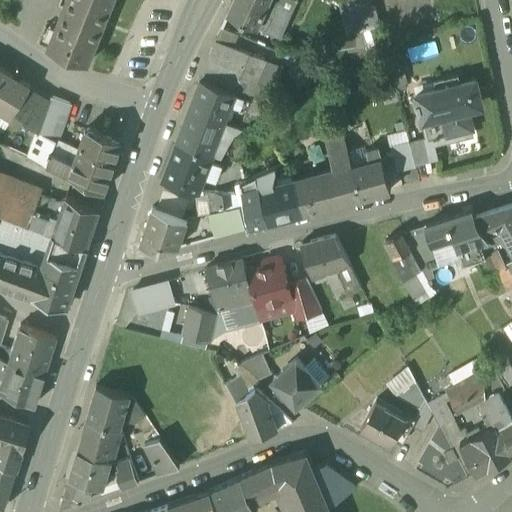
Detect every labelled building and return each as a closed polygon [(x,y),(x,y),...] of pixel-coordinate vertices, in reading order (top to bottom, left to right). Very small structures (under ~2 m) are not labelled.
[(113,0),(66,0),(47,47),(59,52),(72,57),(87,63),(113,0)] [(266,0),(232,0),(227,12),(256,26),(268,1),(266,0)] [(268,0),(268,1),(256,26),(275,35),(287,9),(279,5),(281,0),(268,0)] [(338,2),(347,34),(378,27),(380,26),(375,8),(338,2)] [(249,52),(215,39),(205,64),(240,77),(249,52)] [(72,57),(59,52),(57,57),(70,62),(72,57)] [(264,58),(249,52),(240,77),(255,83),(263,62),(264,58)] [(263,62),(255,83),(256,84),(271,90),(280,68),(263,62)] [(240,77),(205,64),(200,77),(234,90),(251,96),(256,84),(255,83),(240,77)] [(30,87),(0,68),(0,105),(14,114),(29,90),(30,87)] [(458,74),(434,80),(436,88),(460,82),(458,74)] [(234,90),(200,77),(177,138),(211,151),(234,90)] [(436,88),(415,93),(417,101),(416,102),(418,109),(419,109),(422,120),(442,115),(467,109),(482,105),(475,78),(460,82),(436,88)] [(268,106),(271,90),(256,84),(251,96),(240,129),(271,111),(268,106)] [(38,95),(29,90),(14,113),(23,119),(38,95)] [(49,102),(38,95),(23,119),(39,129),(49,102)] [(70,103),(51,96),(49,102),(39,129),(37,133),(57,140),(70,103)] [(467,109),(442,115),(447,134),(472,128),(467,109)] [(352,166),(382,157),(379,147),(368,150),(362,125),(343,131),(343,134),(352,166)] [(121,141),(85,128),(79,144),(115,157),(121,141)] [(57,140),(37,133),(30,155),(48,164),(57,140)] [(343,134),(327,138),(336,170),(352,166),(343,134)] [(424,137),(409,141),(415,165),(430,161),(424,137)] [(211,151),(177,138),(162,178),(166,179),(192,189),(199,190),(213,152),(211,151)] [(78,149),(57,140),(48,164),(68,173),(78,149)] [(409,141),(390,146),(393,155),(394,155),(397,169),(415,165),(409,141)] [(115,157),(79,144),(78,149),(68,173),(104,190),(115,157)] [(388,155),(382,157),(386,174),(393,172),(388,155)] [(382,157),(352,166),(360,197),(389,189),(386,174),(382,157)] [(287,163),(275,167),(276,169),(273,183),(274,186),(295,180),(287,163)] [(336,170),(295,180),(304,216),(358,201),(361,197),(360,197),(352,166),(336,170)] [(295,180),(274,186),(273,183),(276,169),(275,167),(256,175),(258,185),(268,223),(268,225),(304,216),(295,180)] [(42,187),(0,170),(0,211),(30,223),(34,210),(39,194),(42,187)] [(192,189),(166,179),(163,188),(189,198),(192,189)] [(258,185),(244,189),(250,227),(268,223),(258,185)] [(189,198),(163,188),(155,208),(180,218),(189,198)] [(209,192),(211,212),(218,211),(218,207),(230,204),(229,193),(209,192)] [(55,199),(39,194),(34,210),(50,216),(55,199)] [(98,208),(66,195),(58,220),(53,233),(86,246),(98,208)] [(511,203),(475,217),(491,238),(502,231),(511,249),(511,203)] [(155,208),(152,207),(141,244),(158,249),(161,240),(178,247),(187,221),(180,218),(155,208)] [(211,212),(209,212),(215,237),(245,229),(238,207),(218,211),(211,212)] [(472,209),(446,218),(453,236),(461,261),(477,256),(480,262),(500,252),(491,238),(475,217),(472,209)] [(50,216),(34,210),(30,223),(53,233),(58,220),(50,216)] [(0,211),(0,248),(42,263),(46,251),(53,233),(30,223),(0,211)] [(446,218),(423,225),(430,244),(431,243),(453,236),(446,218)] [(423,225),(401,232),(414,256),(426,279),(434,276),(431,269),(439,267),(431,243),(430,244),(423,225)] [(401,232),(400,231),(385,241),(399,266),(401,264),(414,256),(401,232)] [(46,251),(81,263),(86,246),(53,233),(46,251)] [(334,235),(300,244),(311,277),(336,269),(350,264),(334,235)] [(42,263),(0,248),(0,282),(32,294),(42,263)] [(81,263),(46,251),(42,263),(32,294),(67,305),(81,263)] [(503,255),(500,252),(480,262),(497,293),(511,283),(511,267),(506,260),(503,255)] [(263,266),(246,271),(254,300),(256,307),(290,298),(294,296),(289,282),(281,261),(276,256),(265,259),(263,266)] [(414,256),(401,264),(411,279),(397,288),(406,302),(430,285),(426,279),(414,256)] [(242,257),(206,266),(218,309),(254,300),(246,271),(242,257)] [(348,294),(362,287),(350,264),(336,269),(348,294)] [(138,314),(174,304),(167,278),(131,287),(138,314)] [(306,278),(289,282),(294,296),(290,298),(295,316),(321,309),(306,278)] [(216,313),(189,306),(182,334),(209,340),(216,313)] [(2,315),(0,318),(0,354),(9,359),(12,349),(0,344),(0,340),(8,318),(2,315)] [(8,318),(0,340),(0,344),(12,349),(20,323),(8,318)] [(57,336),(20,323),(12,349),(9,359),(44,375),(57,336)] [(262,353),(240,362),(259,379),(270,373),(262,353)] [(448,377),(455,384),(482,370),(481,356),(448,377)] [(296,357),(272,379),(279,386),(286,394),(295,403),(318,382),(303,366),(296,357)] [(327,374),(312,358),(303,366),(318,382),(327,374)] [(44,375),(9,359),(0,385),(0,388),(35,402),(44,375)] [(491,375),(493,391),(498,389),(511,382),(511,367),(507,359),(489,369),(491,375)] [(235,401),(255,387),(252,385),(259,379),(240,362),(234,370),(239,376),(226,383),(235,401)] [(484,379),(482,370),(455,384),(445,390),(457,411),(485,397),(485,395),(484,379)] [(493,391),(491,375),(484,379),(485,395),(493,391)] [(415,380),(396,395),(419,408),(425,399),(415,380)] [(128,395),(96,384),(86,418),(119,428),(128,395)] [(286,394),(279,386),(275,390),(282,397),(286,394)] [(270,401),(255,387),(235,401),(250,438),(275,429),(272,414),(269,415),(264,404),(270,401)] [(511,417),(511,415),(498,389),(485,395),(484,398),(485,407),(488,413),(495,423),(496,426),(511,417)] [(442,395),(427,403),(439,425),(454,418),(442,395)] [(376,399),(360,427),(390,444),(396,433),(406,415),(376,399)] [(432,413),(425,399),(412,425),(422,430),(432,413)] [(488,413),(483,415),(489,427),(495,423),(488,413)] [(16,419),(0,414),(0,460),(15,469),(28,426),(15,422),(16,419)] [(396,433),(404,438),(415,418),(407,414),(406,415),(396,433)] [(293,423),(287,417),(280,420),(282,427),(293,423)] [(511,417),(496,426),(511,454),(511,453),(511,417)] [(119,428),(86,418),(77,450),(109,459),(119,428)] [(489,427),(471,436),(488,467),(511,454),(496,426),(495,423),(489,427)] [(471,436),(459,443),(476,473),(488,467),(471,436)] [(159,437),(144,443),(158,472),(179,465),(159,437)] [(109,459),(77,450),(69,478),(90,483),(102,486),(109,459)] [(306,451),(272,461),(272,462),(276,473),(280,482),(289,505),(295,502),(298,511),(331,511),(329,506),(313,467),(306,451)] [(136,481),(128,458),(118,462),(120,468),(117,469),(116,474),(120,486),(136,481)] [(0,460),(0,474),(11,481),(15,469),(0,460)] [(272,462),(209,490),(218,511),(248,511),(255,509),(250,496),(280,482),(276,473),(272,462)] [(357,486),(326,462),(313,467),(329,506),(357,486)] [(0,474),(0,483),(5,499),(11,481),(0,474)] [(90,483),(69,478),(61,503),(62,505),(89,496),(88,493),(90,483)] [(218,511),(209,490),(169,504),(171,511),(218,511)]
